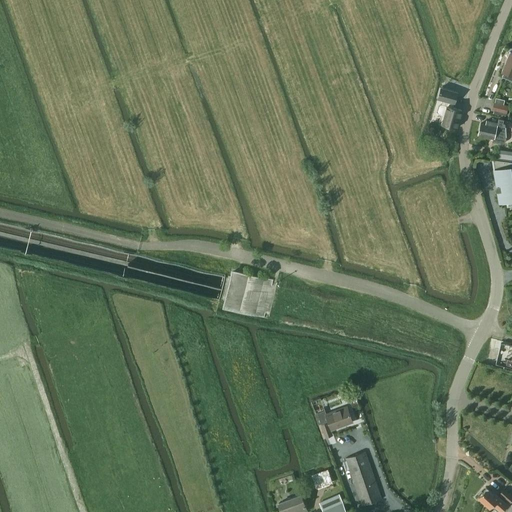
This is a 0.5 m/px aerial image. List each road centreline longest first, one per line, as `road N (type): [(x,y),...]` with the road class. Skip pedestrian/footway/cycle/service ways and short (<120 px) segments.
road 1 (tertiary): [(438,511),(454,394),(496,292),(463,131),(509,0)]
road 2 (track): [(0,360),(30,357),(82,511)]
